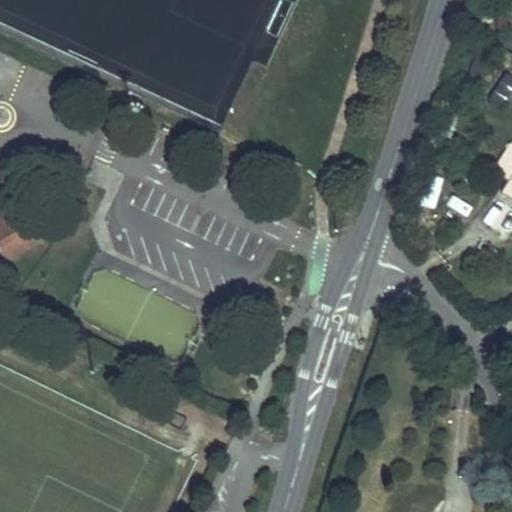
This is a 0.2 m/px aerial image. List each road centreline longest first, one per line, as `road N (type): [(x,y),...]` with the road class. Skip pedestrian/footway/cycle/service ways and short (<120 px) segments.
road 1 (secondary): [(368,243),(282,511)]
road 2 (secondary): [(444,0),(368,243)]
road 3 (residential): [(368,243),(480,341)]
